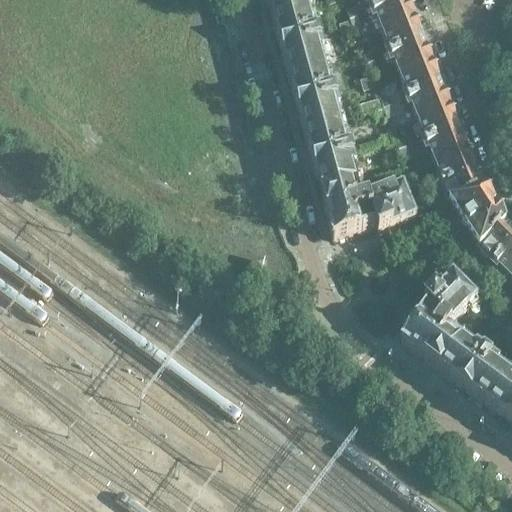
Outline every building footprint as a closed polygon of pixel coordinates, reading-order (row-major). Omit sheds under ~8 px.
[(0,0),(0,86),(12,95),(8,99),(20,108),(23,104),(74,141),(70,145),(82,154),(85,150),(200,235),(246,204),(190,0),(0,0)] [(310,0),(309,0),(265,0),(266,1),(265,1),(272,25),(309,15),(311,15),(307,1),(310,0)] [(403,1),(402,0),(367,0),(370,6),(365,8),(368,16),(403,1)] [(413,23),(407,9),(406,9),(403,1),(368,16),(371,24),(376,22),(381,36),(413,23)] [(351,34),(348,24),(343,13),(341,6),(332,9),(341,37),(351,34)] [(357,20),(353,10),(343,13),(348,24),(357,20)] [(324,57),(320,43),(316,29),(312,30),(309,15),(272,25),(288,83),(324,73),(320,58),(324,57)] [(361,31),(357,20),(348,24),(351,34),(361,31)] [(421,45),(418,39),(419,39),(413,23),(381,36),(387,50),(382,52),(386,60),(421,45)] [(430,67),(424,53),(421,45),(386,60),(389,69),(394,67),(399,80),(430,67)] [(373,65),(369,55),(360,58),(364,68),(373,65)] [(377,76),(373,65),(364,68),(369,79),(377,76)] [(438,89),(436,83),(430,67),(399,80),(405,94),(401,96),(404,104),(438,89)] [(340,114),(336,101),(332,87),(328,88),(324,73),(288,83),(304,141),(340,131),(336,115),(340,114)] [(373,90),(369,81),(359,84),(362,93),(373,90)] [(448,111),(442,97),(438,89),(404,104),(407,112),(411,110),(416,123),(448,111)] [(375,101),(372,92),(373,91),(373,90),(362,93),(365,104),(375,101)] [(390,110),(386,99),(377,102),(382,113),(390,110)] [(394,120),(390,110),(382,113),(385,123),(394,120)] [(456,133),(454,127),(448,111),(416,123),(422,137),(418,139),(421,148),(456,133)] [(355,173),(352,159),(348,144),(344,145),(340,131),(304,141),(319,199),(356,189),(351,174),(355,173)] [(465,155),(460,141),(459,141),(456,133),(421,148),(425,156),(429,155),(434,168),(465,155)] [(394,147),(394,145),(390,137),(380,140),(383,150),(394,147)] [(407,154),(402,142),(394,145),(394,147),(398,157),(407,154)] [(411,163),(407,154),(398,157),(402,167),(411,163)] [(473,177),(471,171),(472,171),(465,155),(434,168),(440,182),(436,184),(439,191),(473,177)] [(481,195),(474,178),(473,177),(439,191),(446,210),(448,209),(483,195),(482,194),(481,195)] [(360,237),(352,208),(361,206),(356,189),(319,199),(332,244),(360,237)] [(423,198),(419,189),(411,192),(415,201),(423,198)] [(415,223),(402,190),(366,204),(361,206),(352,208),(360,237),(374,233),(377,238),(415,223)] [(503,227),(500,222),(483,195),(448,209),(477,253),(503,227)] [(427,208),(423,198),(415,201),(419,211),(427,208)] [(489,268),(511,244),(511,237),(503,229),(504,228),(503,227),(477,253),(475,255),(489,268)] [(509,282),(511,278),(511,244),(489,268),(495,274),(498,271),(509,282)] [(477,280),(469,272),(463,278),(471,286),(477,280)] [(452,326),(476,303),(452,278),(422,307),(426,312),(418,323),(442,340),(446,334),(452,326)] [(485,288),(477,280),(471,286),(479,294),(485,288)] [(483,318),(491,310),(485,303),(477,311),(483,318)] [(511,313),(511,312),(503,306),(498,312),(505,319),(506,319),(511,313)] [(506,335),(511,327),(511,324),(506,319),(505,319),(498,329),(506,335)] [(439,376),(461,345),(446,334),(442,340),(418,323),(400,347),(439,376)] [(510,380),(497,370),(499,367),(475,350),(473,353),(461,345),(439,376),(487,411),(510,380)] [(511,381),(510,380),(487,411),(511,429),(511,381)]
